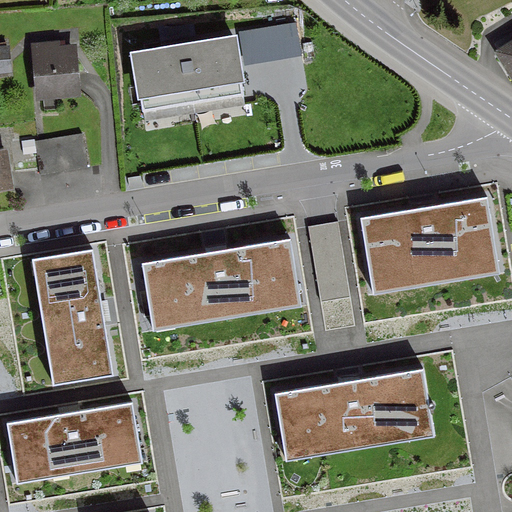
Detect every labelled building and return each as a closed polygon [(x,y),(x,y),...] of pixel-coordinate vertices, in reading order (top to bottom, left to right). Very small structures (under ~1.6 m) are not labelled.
[(235,38),(134,54),(141,97),(242,81),(235,38)] [(37,97),(74,93),(70,49),(53,50),(52,44),(33,46),(37,97)] [(511,44),(498,54),(511,76),(511,44)] [(80,134),(48,139),(54,173),(85,167),(80,134)] [(38,175),(54,173),(48,139),(32,141),(38,175)] [(497,272),(485,200),(365,220),(376,292),(497,272)] [(298,305),(288,243),(146,266),(156,328),(298,305)] [(110,373),(90,254),(37,263),(57,382),(110,373)] [(421,373),(278,397),(289,459),(432,435),(421,373)] [(139,462),(130,407),(10,426),(19,481),(139,462)]
